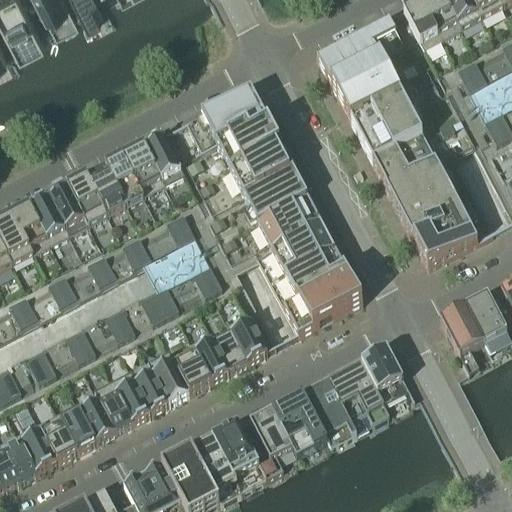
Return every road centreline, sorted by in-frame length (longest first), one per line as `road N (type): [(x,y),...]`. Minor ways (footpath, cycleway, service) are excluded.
road 1 (residential): [(401,327),(51,511)]
road 2 (residential): [(263,60),(401,327)]
road 3 (residential): [(263,60),(0,200)]
road 4 (residential): [(401,327),(499,511)]
road 5 (residential): [(263,60),(379,0)]
road 6 (residential): [(511,269),(401,327)]
